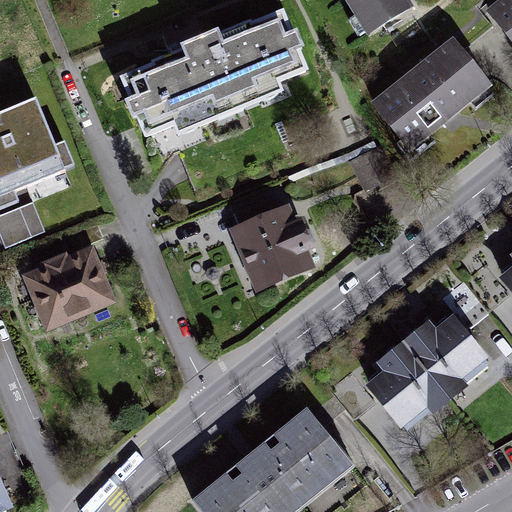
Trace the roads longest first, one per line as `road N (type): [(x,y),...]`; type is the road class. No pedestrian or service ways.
road 1 (primary): [(95,511),(166,442),(511,167)]
road 2 (residential): [(0,354),(70,511)]
